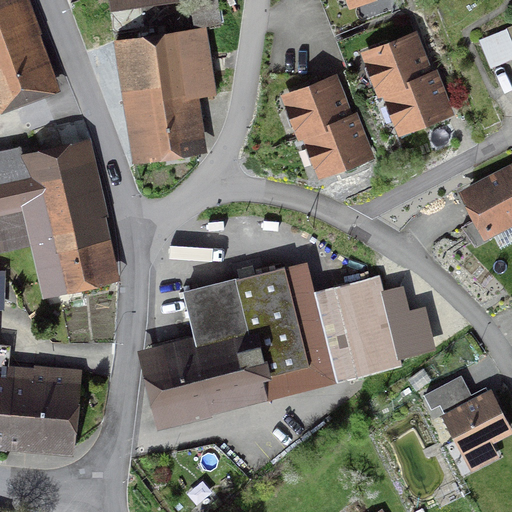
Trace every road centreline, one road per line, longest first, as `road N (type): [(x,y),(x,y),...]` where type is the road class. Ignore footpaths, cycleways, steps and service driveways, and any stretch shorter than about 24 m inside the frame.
road 1 (residential): [(91,491),(121,415),(135,286),(132,229)]
road 2 (residential): [(132,229),(51,0)]
road 3 (residential): [(350,221),(451,288),(511,370)]
road 4 (residential): [(215,182),(240,114),(256,0)]
road 5 (residential): [(350,221),(511,137)]
road 6 (residential): [(215,182),(309,202),(350,221)]
